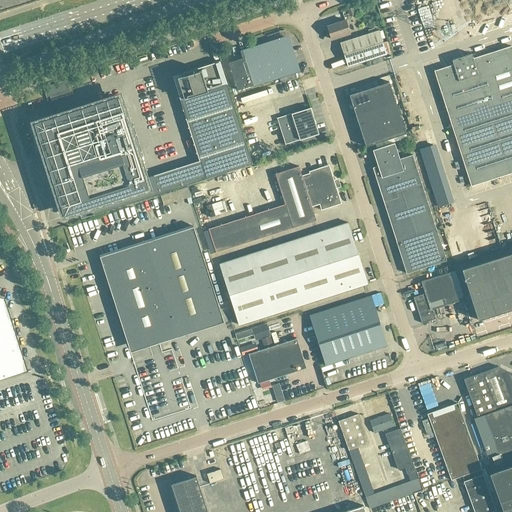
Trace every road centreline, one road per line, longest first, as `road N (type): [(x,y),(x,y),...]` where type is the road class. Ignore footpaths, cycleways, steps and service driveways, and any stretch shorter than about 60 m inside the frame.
road 1 (unclassified): [(417,372),(306,17),(325,0)]
road 2 (unclassified): [(109,476),(417,372)]
road 3 (tertiary): [(109,476),(39,262)]
road 4 (secondary): [(0,72),(196,0)]
road 5 (unknown): [(195,445),(210,495),(225,504),(335,478)]
road 6 (secondary): [(126,0),(0,38)]
